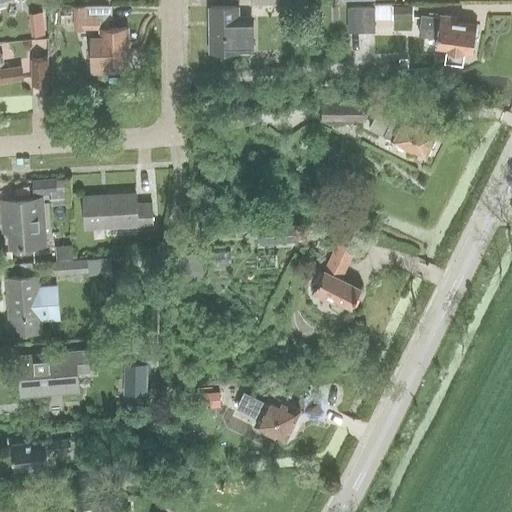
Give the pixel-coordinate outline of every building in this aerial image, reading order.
[(96,37),(90,37),(90,72),(114,72),(114,66),(128,66),(127,28),(109,28),(108,18),(112,18),(112,5),(73,6),(73,30),(100,30),(100,38),(96,38),(96,37)] [(392,19),(413,19),(413,6),(392,6),(392,19)] [(32,8),(34,33),(48,32),(46,7),(32,8)] [(253,17),(238,18),(238,7),(210,7),(210,52),(239,52),(253,51),(253,17)] [(348,32),(374,31),(374,7),(348,7),(348,32)] [(476,46),(477,39),(474,37),(476,24),(455,22),(456,17),(440,15),(440,17),(422,14),(419,35),(437,37),(436,47),(446,48),(444,61),(462,63),(464,51),(472,52),(473,48),(476,46)] [(0,81),(23,78),(21,67),(0,70),(0,65),(4,62),(2,54),(0,52),(0,81)] [(48,85),(48,59),(32,59),(32,85),(48,85)] [(408,59),(399,59),(400,61),(400,69),(408,69),(408,59)] [(366,119),(366,101),(322,101),(322,119),(366,119)] [(426,155),(437,131),(404,115),(402,118),(395,114),(392,120),(377,113),(370,127),(392,138),(392,139),(426,155)] [(66,191),(65,178),(31,182),(32,195),(66,191)] [(137,229),(153,228),(152,202),(136,203),(136,193),(84,197),(85,227),(137,224),(137,229)] [(42,199),(33,200),(1,202),(2,218),(8,218),(10,246),(37,244),(37,243),(45,242),(42,199)] [(298,242),(297,225),(257,228),(259,245),(298,242)] [(352,307),(361,287),(341,277),(357,244),(341,236),(313,293),(335,304),(337,299),(352,307)] [(73,260),(72,243),(55,244),(56,262),(73,260)] [(91,254),(92,267),(115,266),(114,254),(91,254)] [(53,274),(88,271),(87,259),(73,260),(56,262),(52,262),(52,265),(53,274)] [(52,265),(52,262),(20,264),(21,276),(37,275),(53,274),(52,265)] [(56,285),(38,286),(37,275),(21,276),(6,277),(11,333),(41,331),(40,320),(59,318),(56,285)] [(141,343),(140,333),(128,334),(129,344),(141,343)] [(77,370),(89,369),(87,351),(18,357),(21,394),(78,389),(77,370)] [(146,396),(146,365),(123,365),(123,396),(146,396)] [(204,407),(220,406),(219,393),(203,394),(204,407)] [(292,426),(300,410),(269,395),(265,403),(244,393),(237,407),(258,418),(255,424),(257,426),(257,428),(262,431),(264,429),(285,439),(287,436),(290,435),(293,428),(292,426)] [(160,446),(158,422),(145,423),(146,447),(160,446)] [(69,439),(60,440),(45,441),(45,440),(11,444),(14,470),(48,466),(47,453),(61,452),(71,451),(69,439)] [(83,483),(81,470),(64,472),(66,485),(83,483)]
